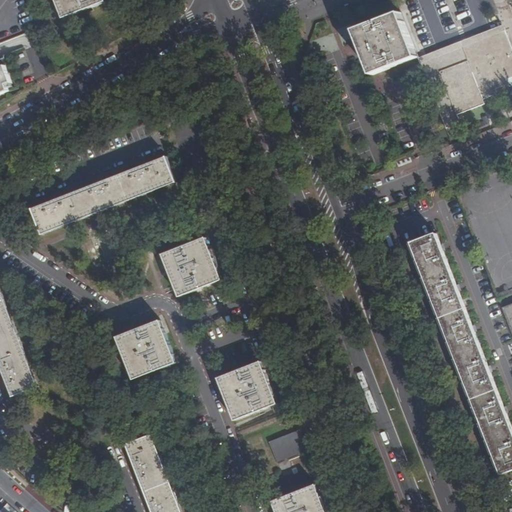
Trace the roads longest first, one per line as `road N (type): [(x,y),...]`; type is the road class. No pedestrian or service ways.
road 1 (secondary): [(227,22),(417,511)]
road 2 (residential): [(0,229),(104,307),(124,310),(155,297),(171,303),(255,511)]
road 3 (secondary): [(451,511),(334,210)]
road 4 (residential): [(429,172),(511,386)]
road 5 (secondary): [(334,210),(258,12)]
road 6 (residential): [(136,511),(119,467),(0,415)]
road 7 (residential): [(0,207),(156,140)]
road 8 (residential): [(0,128),(138,54)]
